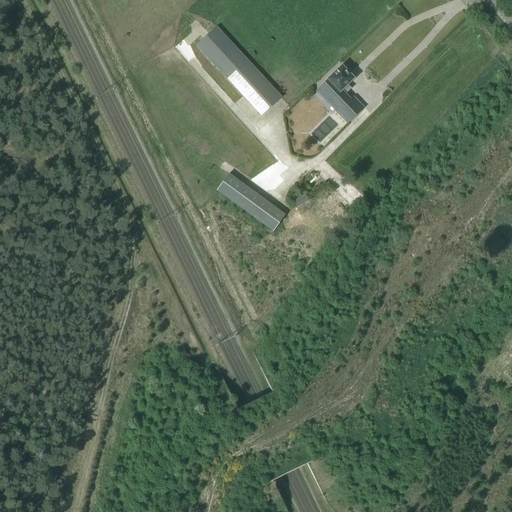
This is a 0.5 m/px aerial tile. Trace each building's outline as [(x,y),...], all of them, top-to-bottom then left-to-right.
[(195,45),(261,116),(282,97),(217,26),(195,45)] [(430,51),(323,160),(336,172),(443,63),(430,51)] [(283,169),(182,54),(168,67),(269,181),(283,169)] [(351,96),(348,99),(344,95),(351,89),(347,85),(353,79),(347,72),(347,70),(344,67),(342,68),(342,67),(316,91),(324,100),(328,96),(339,107),(335,111),(347,124),(351,120),(352,120),(360,112),(363,109),(351,96)] [(272,231),(284,215),(225,172),(213,188),(234,203),(234,204),(272,231)] [(309,200),(305,194),(293,202),(297,207),(309,200)]
